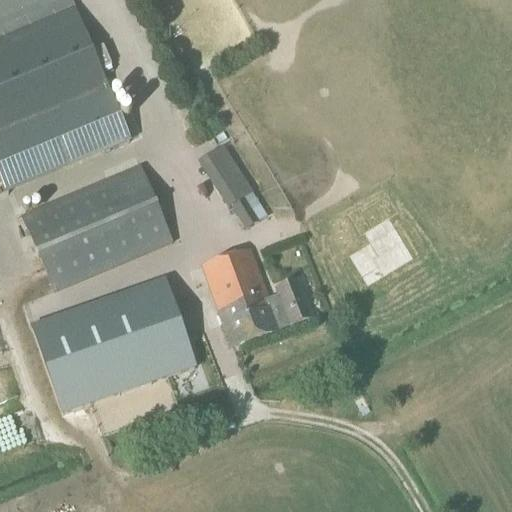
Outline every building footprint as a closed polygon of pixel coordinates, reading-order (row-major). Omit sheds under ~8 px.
[(129,145),(68,0),(0,0),(0,176),(8,196),(129,145)] [(245,201),(254,195),(224,147),(198,165),(228,212),(232,210),(246,233),(260,224),(245,201)] [(54,296),(174,246),(141,168),(21,219),(54,296)] [(418,227),(393,236),(405,274),(425,267),(427,272),(445,265),(444,260),(461,254),(447,216),(437,219),(434,211),(462,201),(456,184),(403,204),(408,221),(415,219),(418,227)] [(279,297),(268,301),(251,254),(203,271),(232,351),(280,333),(312,321),(299,284),(277,292),(279,297)] [(195,370),(164,283),(29,330),(59,417),(195,370)] [(29,395),(16,398),(18,409),(32,407),(29,395)]
